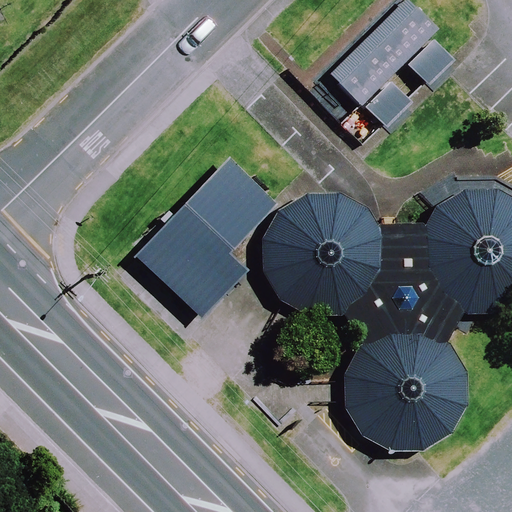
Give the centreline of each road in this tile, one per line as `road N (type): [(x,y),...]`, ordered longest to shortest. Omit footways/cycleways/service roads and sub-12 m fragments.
road 1 (residential): [(0,212),(215,0)]
road 2 (tertiary): [(213,511),(0,298)]
